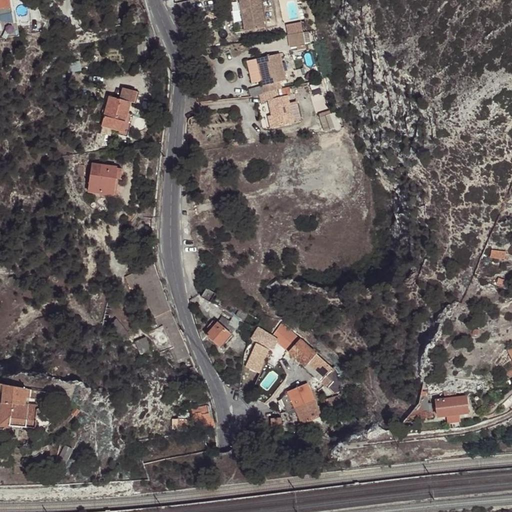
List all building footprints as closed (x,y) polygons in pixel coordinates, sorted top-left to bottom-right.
[(233,0),(238,28),(258,25),(254,0),(233,0)] [(291,49),(307,48),(306,23),(290,23),(291,49)] [(273,49),(250,55),(257,78),(258,81),(256,82),(258,89),(273,85),(271,78),(281,75),(273,49)] [(273,85),(258,89),(260,97),(264,96),(268,111),(272,123),(291,117),(283,90),(275,92),(273,85)] [(126,132),(131,114),(134,103),(139,104),(142,93),(126,89),(123,100),(113,97),(105,126),(124,131),(126,132)] [(339,109),(322,115),(328,132),(345,126),(339,109)] [(138,116),(131,114),(126,132),(133,134),(138,116)] [(117,178),(118,169),(92,166),(88,192),(114,195),(117,178)] [(492,251),(491,258),(505,259),(505,252),(492,251)] [(139,284),(155,317),(169,311),(156,274),(154,270),(152,267),(149,266),(146,266),(125,277),(130,288),(139,284)] [(219,292),(211,285),(204,292),(212,299),(219,292)] [(163,325),(172,346),(178,360),(188,356),(175,325),(172,319),(169,311),(155,317),(159,326),(163,325)] [(218,322),(232,330),(239,323),(225,311),(218,322)] [(150,331),(159,326),(155,317),(146,321),(150,331)] [(115,319),(109,323),(123,341),(129,336),(115,319)] [(219,347),(230,333),(218,322),(216,325),(213,322),(209,327),(212,331),(207,336),(219,347)] [(230,333),(232,330),(218,322),(230,333)] [(276,340),(275,342),(288,352),(299,339),(281,323),(270,337),(276,340)] [(251,340),(271,349),(275,342),(276,340),(270,337),(257,329),(251,340)] [(140,354),(152,349),(147,336),(135,341),(140,354)] [(316,353),(299,339),(288,352),(304,366),(316,353)] [(246,368),(256,373),(268,351),(257,346),(246,368)] [(317,351),(316,353),(304,366),(335,393),(344,391),(341,372),(317,351)] [(491,389),(488,381),(479,384),(481,392),(491,389)] [(308,422),(321,417),(313,400),(307,384),(287,391),(288,393),(302,426),(308,422)] [(27,389),(5,385),(3,393),(2,403),(3,403),(2,411),(1,411),(1,416),(2,416),(1,424),(10,425),(27,427),(36,427),(38,412),(38,413),(40,413),(41,411),(40,409),(38,408),(39,405),(26,404),(27,389)] [(49,393),(28,389),(28,394),(48,397),(49,393)] [(465,397),(435,400),(437,415),(448,414),(460,413),(467,412),(465,397)] [(327,405),(331,416),(342,413),(338,401),(327,405)] [(430,403),(417,405),(405,420),(432,416),(430,403)] [(202,414),(209,412),(207,406),(191,409),(192,415),(194,414),(201,413),(202,414)] [(211,422),(209,412),(202,414),(204,424),(211,422)] [(197,426),(204,424),(202,414),(201,413),(194,414),(197,426)] [(271,427),(281,426),(280,418),(270,420),(271,427)] [(177,419),(177,428),(188,428),(188,419),(177,419)] [(59,457),(67,460),(73,448),(65,444),(59,457)]
